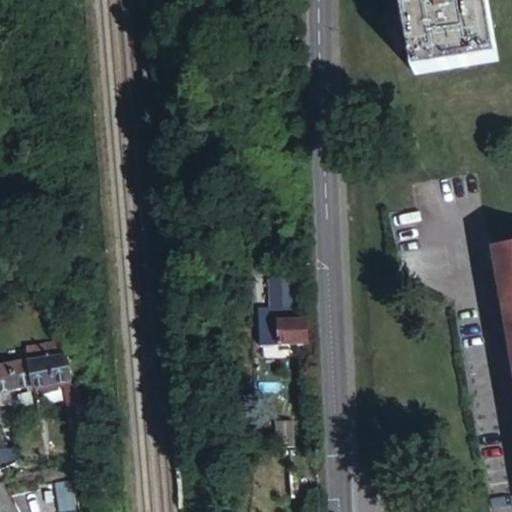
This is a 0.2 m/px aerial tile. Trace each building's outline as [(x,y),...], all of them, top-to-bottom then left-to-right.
[(405,0),(418,69),(502,52),(491,0),(405,0)] [(511,243),(498,246),(511,326),(511,243)] [(262,304),(262,317),(279,317),(279,305),(296,304),(295,273),(270,274),(271,304),(262,304)] [(279,317),(280,340),(311,339),(296,304),(279,305),(279,317)] [(263,341),(280,340),(279,317),(262,317),(263,341)] [(37,360),(74,353),(72,342),(34,349),(37,360)] [(79,382),(74,353),(37,360),(40,379),(41,384),(43,389),(79,382)] [(40,379),(37,360),(0,367),(0,392),(41,384),(40,379)] [(93,449),(83,388),(72,390),(83,450),(93,449)] [(299,417),(283,418),(283,444),(300,443),(299,417)]
